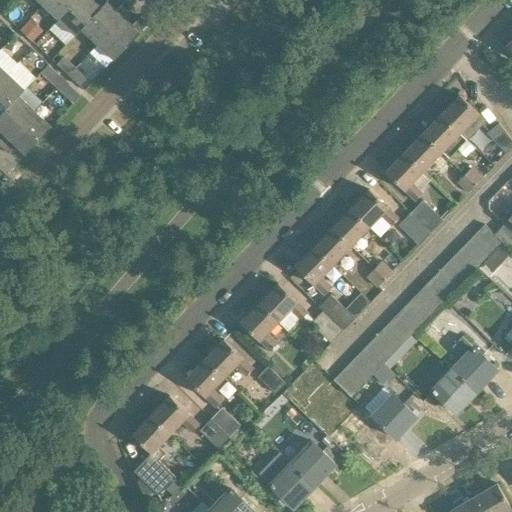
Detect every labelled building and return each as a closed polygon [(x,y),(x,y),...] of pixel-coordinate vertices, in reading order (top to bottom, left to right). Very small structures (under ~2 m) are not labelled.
[(48,0),(44,5),(60,20),(78,0),(48,0)] [(92,0),(78,0),(60,20),(77,36),(83,30),(82,29),(107,2),(108,3),(110,0),(96,0),(94,2),(92,0)] [(82,29),(83,30),(98,44),(124,18),(133,9),(126,3),(117,12),(108,3),(107,2),(82,29)] [(124,18),(98,44),(115,60),(149,24),(141,17),(133,26),(124,18)] [(33,42),(43,31),(31,20),(21,30),(33,42)] [(68,76),(75,69),(63,58),(57,66),(68,76)] [(58,88),(64,81),(48,66),(43,71),(42,73),(58,88)] [(75,69),(68,76),(80,87),(86,80),(75,69)] [(8,74),(0,82),(0,115),(19,96),(24,90),(8,74)] [(64,81),(58,88),(74,103),(81,96),(64,81)] [(19,96),(0,115),(0,128),(3,132),(0,134),(0,145),(2,147),(35,112),(19,96)] [(441,116),(464,139),(467,142),(486,122),(460,96),(441,116)] [(35,112),(2,147),(9,154),(17,145),(26,154),(52,127),(35,112)] [(422,136),(441,153),(446,158),(464,139),(441,116),(422,136)] [(511,140),(499,125),(489,134),(506,155),(511,148),(511,140)] [(423,173),(441,153),(422,136),(404,154),(423,173)] [(423,173),(404,154),(385,174),(415,202),(422,195),(412,184),(423,173)] [(466,176),(476,186),(484,179),(473,169),(466,176)] [(476,186),(466,176),(458,184),(469,194),(476,186)] [(349,211),(368,230),(380,217),(391,227),(398,220),(368,191),(349,211)] [(410,214),(431,234),(443,222),(422,202),(410,214)] [(331,230),(350,248),(368,230),(349,211),(331,230)] [(431,234),(410,214),(398,227),(419,247),(431,234)] [(495,235),(502,242),(511,251),(511,230),(505,224),(495,235)] [(502,242),(495,235),(485,226),(476,235),(493,251),(502,242)] [(332,267),(350,248),(331,230),(313,248),(332,267)] [(493,251),(476,235),(467,244),(484,261),(493,251)] [(484,261),(467,244),(458,253),(475,270),(484,261)] [(332,267),(313,248),(294,268),(324,297),(331,289),(320,279),(332,267)] [(475,270),(458,253),(449,262),(466,279),(475,270)] [(488,258),(479,268),(488,277),(498,267),(488,258)] [(466,279),(449,262),(440,271),(457,288),(466,279)] [(382,264),(375,272),(386,281),(393,274),(382,264)] [(457,288),(440,271),(431,280),(449,297),(457,288)] [(386,281),(375,272),(368,279),(378,289),(386,281)] [(449,297),(431,280),(423,290),(440,306),(449,297)] [(259,304),(278,323),(289,312),(299,322),(307,314),(277,285),(259,304)] [(440,306),(423,290),(414,299),(431,315),(440,306)] [(360,294),(345,309),(355,319),(370,303),(360,294)] [(324,312),(344,331),(356,320),(355,319),(345,309),(332,296),(321,308),(324,312)] [(431,315),(414,299),(405,308),(422,325),(431,315)] [(266,335),(278,323),(259,304),(240,324),(270,352),(277,345),(266,335)] [(422,325),(405,308),(396,317),(413,334),(422,325)] [(344,331),(324,312),(311,325),(332,345),(344,331)] [(413,334),(396,317),(387,326),(404,343),(413,334)] [(404,343),(387,326),(378,335),(395,352),(404,343)] [(395,352),(378,335),(369,344),(386,361),(395,352)] [(453,370),(475,392),(497,369),(463,337),(453,347),(464,359),(453,370)] [(204,361),(223,380),(235,367),(246,377),(253,370),(223,341),(204,361)] [(386,361),(369,344),(360,354),(377,370),(386,361)] [(311,354),(316,359),(323,351),(318,346),(311,354)] [(377,370),(360,354),(351,363),(368,379),(377,370)] [(223,380),(204,361),(185,380),(215,408),(223,401),(212,391),(223,380)] [(368,379),(351,363),(342,372),(359,388),(368,379)] [(383,364),(377,370),(372,375),(383,385),(393,374),(383,364)] [(275,394),(285,385),(269,368),(259,377),(275,394)] [(455,413),(475,392),(453,370),(433,392),(455,413)] [(359,388),(342,372),(333,381),(350,398),(359,388)] [(372,417),(394,438),(415,417),(393,396),(372,417)] [(149,417),(169,435),(181,423),(191,433),(198,426),(168,397),(149,417)] [(223,407),(210,421),(229,438),(241,425),(223,407)] [(158,447),(169,435),(149,417),(131,436),(151,454),(134,472),(142,480),(137,482),(145,499),(157,494),(158,496),(175,478),(158,461),(165,454),(158,447)] [(374,460),(394,438),(372,417),(351,439),(374,460)] [(229,438),(210,421),(201,431),(219,448),(229,438)] [(291,464),(314,486),(335,464),(312,442),(291,464)] [(314,486),(291,464),(280,453),(260,474),(294,507),(314,486)] [(261,496),(269,488),(252,472),(244,480),(261,496)] [(181,486),(174,479),(165,489),(172,496),(181,486)] [(475,499),(483,511),(511,511),(511,510),(498,486),(475,499)] [(211,511),(251,511),(253,511),(231,490),(211,511)] [(483,511),(475,499),(451,510),(452,511),(483,511)] [(168,511),(170,505),(166,500),(156,507),(159,511),(168,511)]
